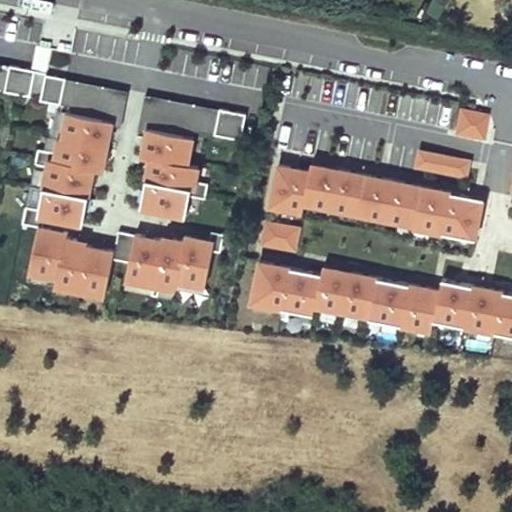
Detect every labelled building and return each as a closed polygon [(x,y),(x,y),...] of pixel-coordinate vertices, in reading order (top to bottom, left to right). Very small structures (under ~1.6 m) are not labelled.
[(0,89),(124,114),(130,88),(0,62),(0,89)] [(243,134),(247,110),(148,95),(144,119),(243,134)] [(459,105),(455,130),(485,136),(490,111),(459,105)] [(37,221),(83,230),(107,119),(61,110),(37,221)] [(136,213),(185,221),(198,161),(191,162),(197,134),(149,129),(136,213)] [(474,158),(420,148),(417,168),(470,178),(474,158)] [(309,159),(305,166),(299,204),(357,213),(363,171),(309,159)] [(274,160),(263,204),(297,213),(299,204),(305,166),(274,160)] [(419,182),(363,171),(357,213),(409,226),(419,182)] [(486,196),(419,182),(409,226),(475,243),(486,196)] [(301,223),(262,216),(259,243),(297,248),(301,223)] [(52,289),(106,298),(114,248),(66,239),(66,232),(37,226),(26,273),(52,279),(52,289)] [(124,286),(205,296),(215,241),(186,231),(183,240),(136,235),(124,286)] [(282,307),(283,304),(290,265),(291,262),(259,255),(249,301),(282,307)] [(341,310),(349,266),(324,261),(322,272),(315,304),(341,310)] [(314,311),(315,304),(322,272),(290,265),(283,304),(314,311)] [(370,316),(370,314),(378,276),(378,272),(349,266),(341,310),(370,316)] [(370,314),(402,321),(410,282),(378,276),(370,314)] [(435,315),(466,322),(474,283),(443,277),(441,285),(435,315)] [(435,315),(441,285),(411,279),(410,282),(402,321),(401,325),(432,331),(435,315)] [(496,332),(496,328),(504,290),(505,286),(474,280),(474,283),(466,322),(465,325),(496,332)] [(511,331),(511,291),(504,290),(496,328),(511,331)]
